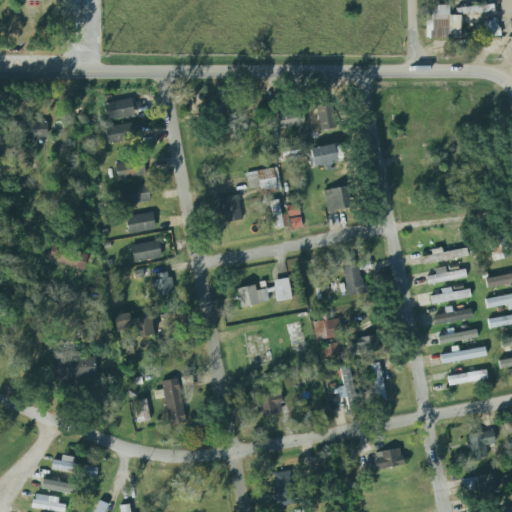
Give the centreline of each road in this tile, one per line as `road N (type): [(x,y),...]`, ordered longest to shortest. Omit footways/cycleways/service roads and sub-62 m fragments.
road 1 (residential): [(0,401),(135,447),(199,457),(511,400)]
road 2 (tertiary): [(0,72),(477,72),(508,81)]
road 3 (residential): [(243,511),(161,72)]
road 4 (residential): [(443,511),(362,72)]
road 5 (track): [(71,128),(135,447)]
road 6 (residential): [(196,263),(511,211)]
